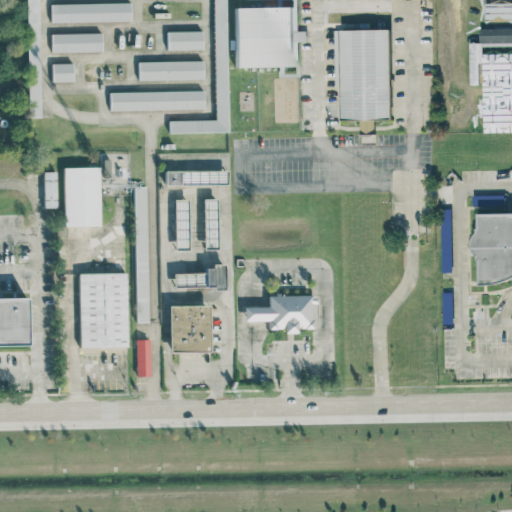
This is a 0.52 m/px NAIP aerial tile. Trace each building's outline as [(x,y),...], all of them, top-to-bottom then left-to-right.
[(39,0),(26,0),(28,117),(40,116),(39,0)] [(228,131),(225,0),(212,0),(215,119),(168,120),(169,132),(228,131)] [(51,22),(131,21),(130,2),(51,3),(51,22)] [(235,67),(294,66),(293,6),(234,7),(235,67)] [(511,27),(480,28),(480,42),(470,42),(471,84),(480,84),(479,44),(511,43),(511,27)] [(342,31),(392,30),(394,118),(345,120),(342,31)] [(202,31),(167,31),(167,49),(203,49),(202,31)] [(52,52),(102,51),(102,32),(51,33),(52,52)] [(203,60),(137,61),(138,80),(203,79),(203,60)] [(78,62),(52,63),(52,81),(78,81),(78,62)] [(109,110),(204,109),(203,90),(109,91),(109,110)] [(103,176),(110,176),(110,158),(102,159),(103,176)] [(99,226),(99,166),(62,167),(64,226),(99,226)] [(227,184),(227,169),(165,170),(165,185),(227,184)] [(56,208),(56,171),(42,171),(43,208),(56,208)] [(133,186),(135,322),(148,322),(146,186),(133,186)] [(204,249),(218,249),(217,198),(203,198),(204,249)] [(188,199),(174,199),(174,250),(189,249),(188,199)] [(482,214),(511,213),(511,281),(483,282),(482,214)] [(204,272),(173,272),(173,288),(225,287),(224,264),(204,265),(204,272)] [(78,274),(125,273),(126,347),(80,348),(78,274)] [(268,298),(312,297),(313,328),(268,329),(268,298)] [(0,299),(26,299),(26,344),(0,344),(0,299)] [(170,307),(209,306),(210,351),(170,351),(170,307)] [(136,376),(150,375),(150,339),(135,339),(136,376)]
